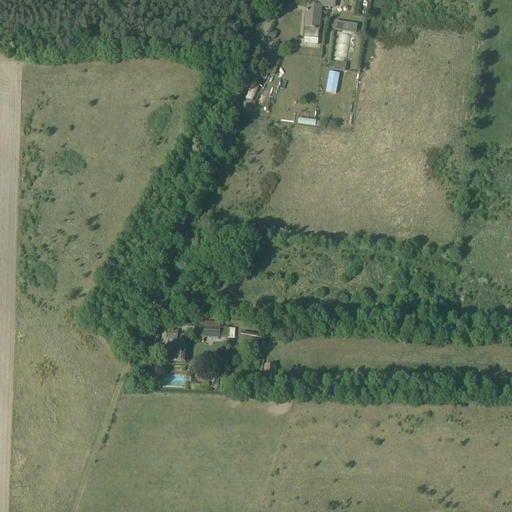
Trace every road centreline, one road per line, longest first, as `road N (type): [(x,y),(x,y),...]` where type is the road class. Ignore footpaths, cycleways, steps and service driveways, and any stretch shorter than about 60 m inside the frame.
road 1 (unclassified): [(130,346),(270,0)]
road 2 (track): [(74,511),(130,346)]
